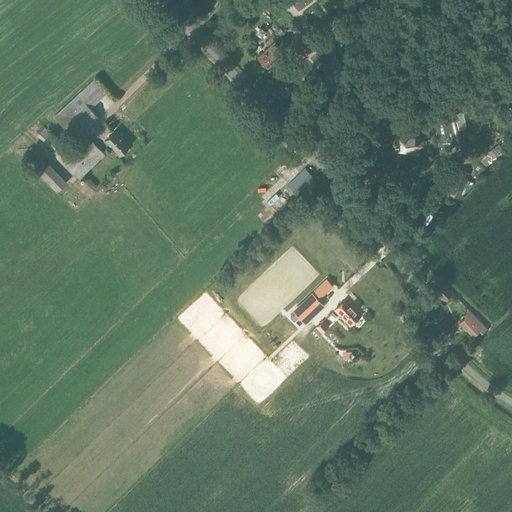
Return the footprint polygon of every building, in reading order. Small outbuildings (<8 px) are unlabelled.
[(299,10),(311,0),(291,0),(299,10)] [(329,20),(331,21),(322,37),(331,42),(340,26),(342,27),(345,21),(344,20),(346,15),(338,11),(335,16),(333,14),(329,20)] [(304,32),(291,44),(302,56),(315,44),(304,32)] [(275,41),(269,46),(259,56),(268,65),(278,56),(284,50),(275,41)] [(107,93),(94,79),(53,116),(75,139),(99,117),(91,108),(107,93)] [(330,97),(319,88),(306,105),(318,113),(330,97)] [(450,153),(448,145),(462,142),(454,114),(450,115),(448,107),(433,111),(436,121),(434,122),(436,131),(436,130),(442,155),(450,153)] [(43,125),(36,134),(54,150),(61,142),(43,125)] [(115,130),(105,141),(120,155),(130,145),(115,130)] [(105,154),(89,138),(64,163),(80,179),(105,154)] [(406,139),(399,142),(399,151),(407,154),(409,151),(418,151),(418,150),(424,148),(423,142),(418,141),(418,140),(408,141),(406,139)] [(48,164),(31,146),(22,154),(40,172),(39,173),(57,191),(68,182),(49,163),(48,164)] [(378,156),(367,159),(372,182),(382,180),(380,171),(379,165),(380,165),(378,156)] [(305,168),(288,185),(297,195),(315,178),(305,168)] [(446,193),(458,198),(459,198),(460,196),(462,191),(466,179),(453,174),(448,185),(449,185),(446,193)] [(63,202),(68,208),(75,202),(71,196),(63,202)] [(453,293),(440,280),(432,288),(444,301),(453,293)] [(313,293),(297,309),(295,311),(297,314),(305,322),(323,305),(313,293)] [(362,314),(347,298),(335,310),(350,325),(362,314)] [(466,317),(459,324),(466,331),(467,329),(474,336),(480,329),(479,328),(483,325),(470,311),(465,316),(466,317)] [(330,326),(324,320),(315,327),(322,334),(330,326)] [(262,416),(270,411),(265,404),(257,409),(262,416)]
